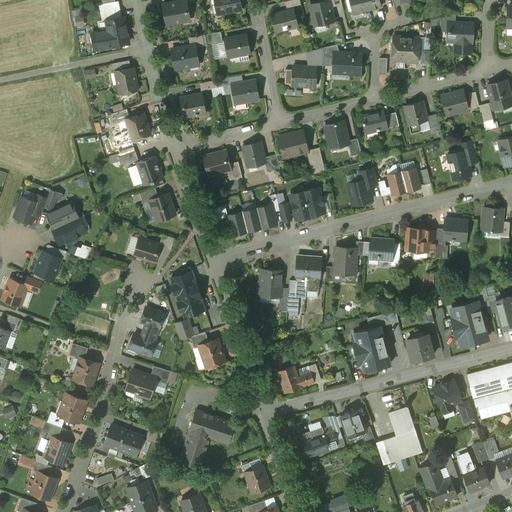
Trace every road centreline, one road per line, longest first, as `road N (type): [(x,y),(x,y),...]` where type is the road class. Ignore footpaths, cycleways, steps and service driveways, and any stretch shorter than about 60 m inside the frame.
road 1 (residential): [(213,261),(511,180)]
road 2 (residential): [(511,348),(266,414)]
road 3 (residential): [(64,511),(137,275)]
road 4 (unclassified): [(266,414),(213,261)]
road 5 (unclassified): [(175,150),(138,0)]
road 6 (residential): [(252,0),(277,123)]
